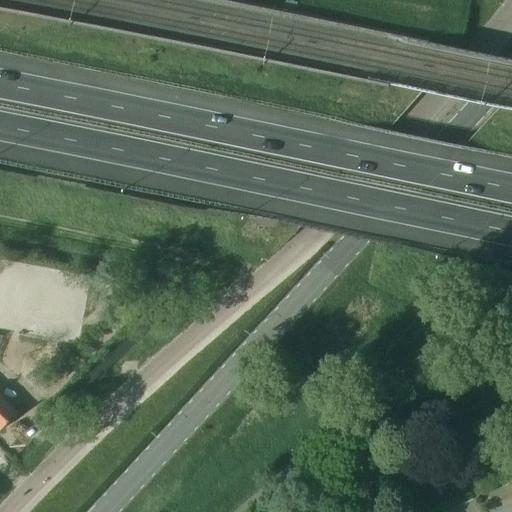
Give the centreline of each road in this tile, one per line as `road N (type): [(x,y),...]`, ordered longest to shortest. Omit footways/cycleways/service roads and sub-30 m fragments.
road 1 (unclassified): [(8,511),(161,362),(299,246),(511,14)]
road 2 (secondary): [(103,511),(511,73)]
road 3 (motorway): [(0,127),(511,232)]
road 4 (motorway): [(511,189),(0,85)]
